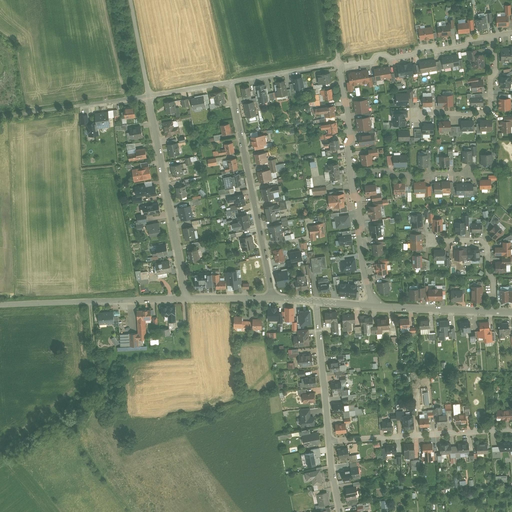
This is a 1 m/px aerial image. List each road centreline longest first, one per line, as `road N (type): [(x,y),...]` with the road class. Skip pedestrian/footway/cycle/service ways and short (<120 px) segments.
road 1 (residential): [(230,82),(273,298)]
road 2 (residential): [(186,298),(148,95)]
road 3 (residential): [(329,441),(511,431)]
road 4 (residential): [(339,63),(492,37)]
road 5 (residential): [(415,114),(490,112),(492,37)]
road 6 (residential): [(0,118),(148,95)]
road 7 (residential): [(329,441),(316,302)]
road 8 (residential): [(353,174),(374,306)]
road 9 (residential): [(430,241),(487,247),(492,312)]
road 10 (residential): [(471,175),(353,174)]
